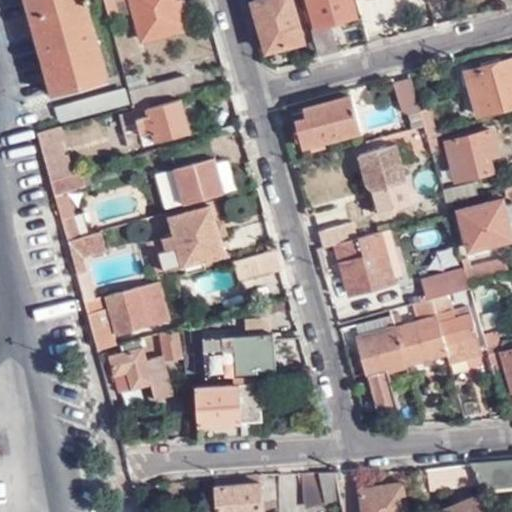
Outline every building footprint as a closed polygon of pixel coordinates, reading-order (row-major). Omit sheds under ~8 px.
[(25,0),(52,93),(108,77),(86,0),(25,0)] [(104,0),(109,18),(118,15),(116,4),(129,0),(130,0),(142,43),(182,32),(177,15),(184,13),(181,0),(175,2),(174,0),(104,0)] [(252,0),(266,49),(302,39),(290,0),(252,0)] [(350,0),(308,0),(316,26),(354,15),(350,0)] [(511,58),(501,61),(499,58),(481,63),(482,66),(466,70),(478,114),(511,105),(511,58)] [(395,75),(397,85),(405,114),(410,113),(415,128),(424,125),(420,110),(409,72),(395,75)] [(133,106),(188,90),(184,74),(129,90),(133,106)] [(395,75),(374,81),(376,89),(397,85),(395,75)] [(54,107),(59,123),(130,104),(126,88),(54,107)] [(181,98),(190,128),(201,124),(192,95),(181,98)] [(361,132),(350,95),(305,107),(308,117),(296,120),(303,146),(361,132)] [(191,130),(190,128),(181,98),(124,113),(129,135),(142,132),(144,142),(191,130)] [(420,110),(424,125),(426,134),(437,131),(430,107),(420,110)] [(67,147),(61,125),(38,132),(51,180),(72,174),(65,147),(67,147)] [(3,131),(16,211),(48,206),(36,126),(3,131)] [(498,146),(493,128),(445,140),(457,180),(493,171),(488,149),(498,146)] [(441,148),(437,131),(426,134),(428,138),(432,150),(441,148)] [(367,185),(373,189),(384,185),(390,206),(412,200),(396,142),(358,152),(367,185)] [(226,187),(217,159),(216,154),(174,166),(184,199),(226,187)] [(225,158),(217,159),(226,187),(233,185),(225,158)] [(184,199),(174,166),(164,169),(173,202),(184,199)] [(86,187),(82,171),(72,174),(51,180),(69,240),(80,236),(73,216),(74,215),(67,193),(86,187)] [(446,202),(478,198),(476,184),(445,188),(446,202)] [(372,203),(374,210),(390,206),(384,185),(373,189),(367,185),(372,203)] [(511,202),(506,205),(504,197),(456,210),(467,252),(511,239),(511,226),(511,222),(511,202)] [(334,213),(336,221),(374,210),(372,203),(334,213)] [(175,233),(163,236),(166,248),(159,250),(163,268),(184,262),(202,256),(204,265),(225,259),(218,234),(215,222),(210,204),(170,215),(175,233)] [(222,221),(215,222),(218,234),(224,231),(222,221)] [(318,230),(322,246),(335,242),(353,238),(349,221),(318,230)] [(389,228),(380,230),(392,276),(402,273),(389,228)] [(353,238),(335,242),(349,293),(393,281),(392,276),(380,230),(353,238)] [(100,231),(80,236),(69,240),(78,271),(87,268),(84,257),(106,250),(100,231)] [(166,248),(163,236),(149,240),(157,270),(163,268),(159,250),(166,248)] [(280,270),(274,249),(246,257),(251,277),(280,270)] [(202,256),(184,262),(186,271),(204,265),(202,256)] [(251,277),(246,257),(232,260),(238,281),(251,277)] [(462,258),(465,269),(468,280),(510,269),(507,258),(472,267),(470,257),(462,258)] [(96,297),(87,268),(78,271),(86,300),(96,297)] [(423,280),(427,298),(431,298),(449,293),(470,286),(468,280),(465,269),(423,280)] [(102,296),(96,297),(86,300),(100,349),(118,343),(115,334),(172,318),(161,279),(110,294),(114,306),(105,308),(102,296)] [(393,281),(349,293),(352,305),(397,292),(393,281)] [(449,293),(431,298),(447,354),(448,359),(465,354),(467,359),(482,354),(468,307),(453,311),(449,293)] [(427,298),(423,300),(428,316),(395,326),(407,365),(447,354),(431,298),(427,298)] [(407,365),(395,326),(392,314),(386,316),(389,327),(357,336),(367,375),(388,371),(407,365)] [(386,316),(355,324),(357,336),(389,327),(386,316)] [(251,336),(276,335),(275,320),(251,321),(251,336)] [(184,354),(177,327),(161,332),(165,355),(147,359),(141,338),(121,342),(125,352),(110,356),(120,391),(153,383),(157,396),(175,392),(167,359),(184,354)] [(210,376),(280,371),(278,335),(276,335),(251,336),(208,337),(210,376)] [(511,386),(511,348),(501,352),(511,386)] [(488,352),(495,375),(502,372),(494,350),(488,352)] [(448,359),(450,364),(467,359),(465,354),(448,359)] [(388,371),(367,375),(377,412),(398,406),(388,371)] [(201,423),(246,420),(265,419),(262,375),(236,376),(236,383),(198,385),(201,423)] [(202,437),(247,434),(246,420),(201,423),(202,437)] [(511,480),(511,458),(470,461),(476,475),(480,483),(511,480)] [(476,475),(470,461),(428,467),(427,468),(435,485),(476,475)] [(300,474),(303,506),(339,503),(337,472),(300,474)] [(263,511),(260,473),(213,477),(216,511),(263,511)] [(409,511),(404,479),(359,486),(362,511),(409,511)] [(492,511),(488,502),(483,492),(444,509),(445,511),(492,511)]
